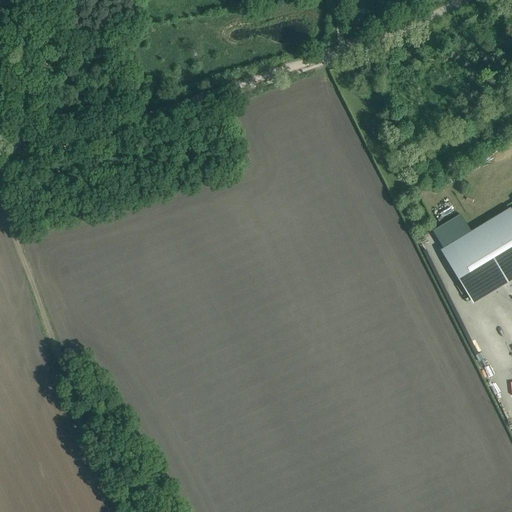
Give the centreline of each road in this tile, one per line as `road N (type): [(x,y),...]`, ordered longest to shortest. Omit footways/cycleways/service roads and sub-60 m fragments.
road 1 (track): [(141,511),(54,350),(4,202),(3,167)]
road 2 (track): [(3,167),(333,54)]
road 3 (track): [(19,161),(26,0)]
road 4 (unclassified): [(333,54),(464,0)]
